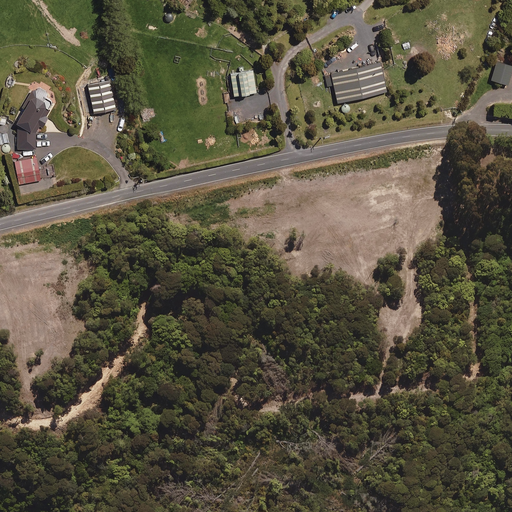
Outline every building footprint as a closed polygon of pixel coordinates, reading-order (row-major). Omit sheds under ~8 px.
[(337,104),(387,93),(380,62),(330,73),(337,104)] [(507,86),(511,69),(511,66),(496,62),(491,81),(507,86)] [(232,97),(255,95),(253,71),(230,74),(232,97)] [(117,108),(110,79),(88,84),(95,113),(117,108)] [(16,136),(16,141),(19,141),(18,149),(36,149),(37,132),(41,126),(44,128),(48,119),(46,118),(54,101),(48,98),(45,91),(40,89),(32,91),(24,107),(27,108),(19,124),(19,136),(16,136)] [(55,179),(53,163),(40,164),(39,158),(16,161),(18,183),(23,183),(23,186),(28,186),(27,182),(41,181),(55,179)]
